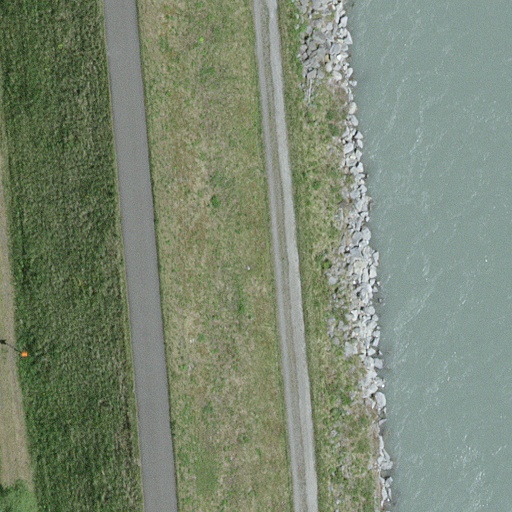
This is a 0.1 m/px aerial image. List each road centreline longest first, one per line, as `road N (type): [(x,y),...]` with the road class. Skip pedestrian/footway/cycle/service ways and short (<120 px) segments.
road 1 (track): [(119,0),(160,511)]
road 2 (track): [(299,511),(260,0)]
road 3 (track): [(13,511),(0,339)]
